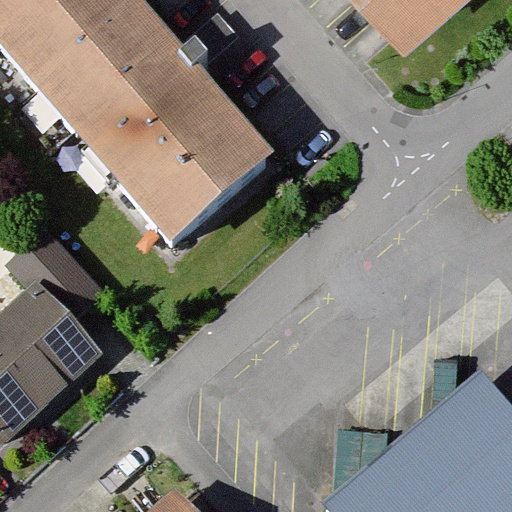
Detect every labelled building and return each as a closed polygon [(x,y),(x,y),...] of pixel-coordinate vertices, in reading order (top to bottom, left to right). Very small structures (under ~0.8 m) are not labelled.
[(254,167),(107,0),(0,0),(0,81),(152,255),(254,167)] [(433,0),(343,0),(381,44),(433,0)] [(0,438),(87,352),(18,284),(0,302),(0,438)] [(511,511),(511,448),(470,399),(335,511),(511,511)] [(192,511),(173,490),(148,511),(192,511)]
